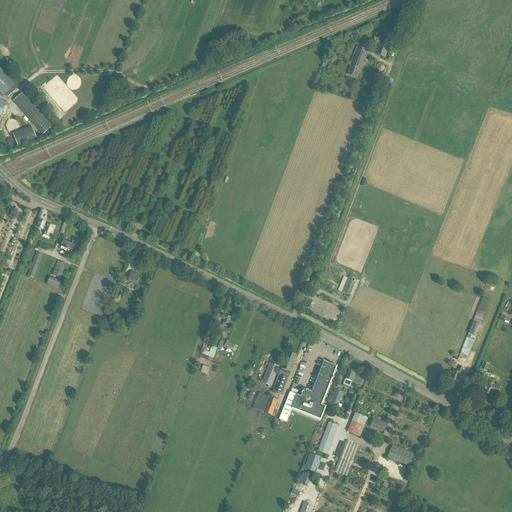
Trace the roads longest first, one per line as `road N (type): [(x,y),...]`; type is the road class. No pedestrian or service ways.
road 1 (tertiary): [(511,442),(292,320),(29,195),(0,169)]
road 2 (track): [(42,0),(30,37),(43,71),(105,70),(146,87),(195,67),(211,44),(282,29),(354,0)]
road 3 (track): [(292,320),(389,65)]
road 4 (unknown): [(95,224),(0,454)]
